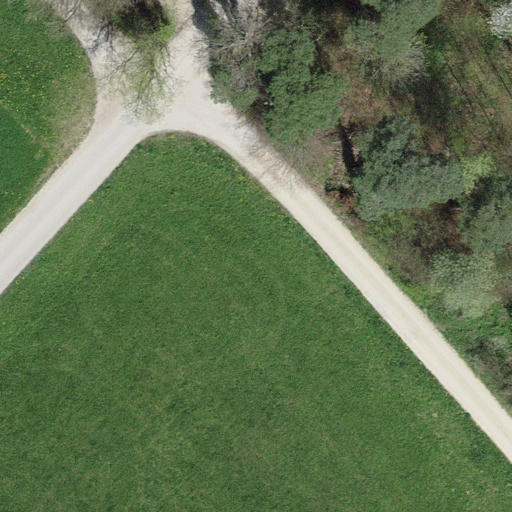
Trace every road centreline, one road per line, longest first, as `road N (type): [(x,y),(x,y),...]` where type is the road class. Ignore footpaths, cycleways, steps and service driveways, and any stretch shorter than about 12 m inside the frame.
road 1 (track): [(160,82),(245,140),(511,437)]
road 2 (track): [(0,264),(160,82)]
road 3 (track): [(67,0),(160,82)]
